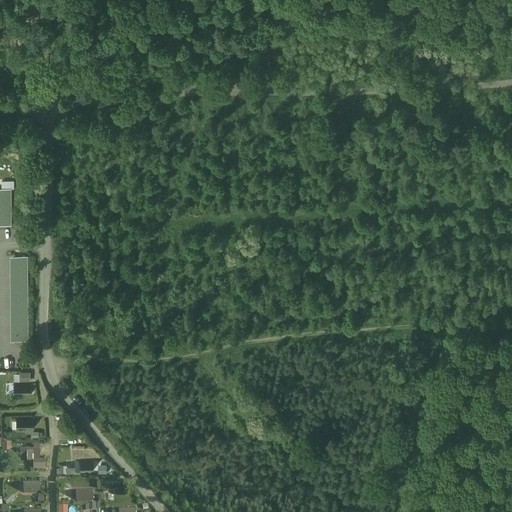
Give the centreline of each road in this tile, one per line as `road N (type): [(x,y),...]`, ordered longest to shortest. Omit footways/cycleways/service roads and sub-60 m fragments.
road 1 (residential): [(0,110),(38,107),(46,118),(43,335),(53,382),(163,511)]
road 2 (track): [(38,107),(246,88),(511,80)]
road 3 (track): [(511,334),(347,330),(47,366)]
